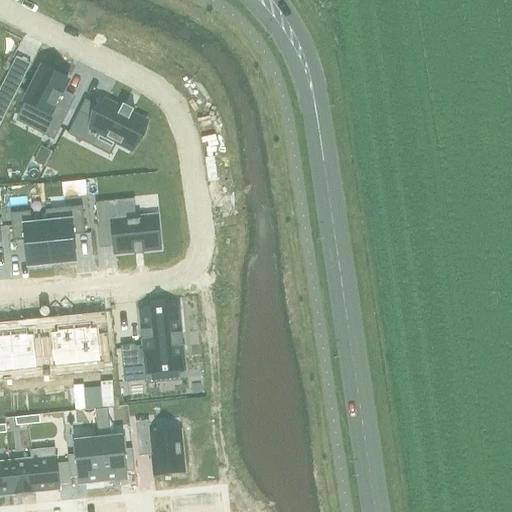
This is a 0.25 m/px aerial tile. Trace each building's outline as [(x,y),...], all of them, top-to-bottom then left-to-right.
[(48,67),(24,112),(50,126),(45,133),(59,141),(74,114),(60,107),(74,81),(48,67)] [(0,117),(4,119),(22,83),(9,77),(0,94),(0,117)] [(82,107),(69,132),(85,140),(92,125),(123,141),(137,112),(101,94),(92,112),(82,107)] [(45,167),(52,152),(42,147),(34,162),(45,167)] [(105,210),(93,212),(96,240),(108,238),(110,258),(149,254),(146,222),(106,226),(105,210)] [(72,226),(48,229),(52,264),(76,262),(74,242),(85,241),(83,217),(71,218),(72,226)] [(24,223),(12,224),(15,248),(26,247),(28,267),(52,264),(48,229),(24,231),(24,223)] [(128,316),(130,336),(106,338),(109,365),(132,363),(133,371),(169,367),(164,312),(128,316)] [(89,321),(74,322),(78,364),(101,362),(99,342),(97,323),(89,323),(89,321)] [(59,327),(51,328),(54,347),(55,367),(78,364),(74,322),(59,324),(59,327)] [(25,327),(11,329),(15,371),(37,369),(36,349),(34,329),(26,330),(25,327)] [(0,372),(15,371),(11,329),(0,329),(0,372)] [(97,421),(109,420),(108,409),(96,410),(97,421)] [(29,425),(40,424),(39,415),(28,417),(29,425)] [(29,425),(28,417),(16,418),(17,427),(29,425)] [(181,439),(157,441),(156,433),(145,434),(147,458),(158,457),(160,477),(184,474),(181,439)] [(122,438),(98,441),(102,481),(126,479),(122,438)] [(79,484),(102,481),(98,441),(75,443),(79,484)] [(46,456),(49,491),(71,489),(67,453),(46,456)] [(49,491),(46,456),(25,458),(28,493),(49,491)] [(25,458),(4,460),(7,495),(28,493),(25,458)]
